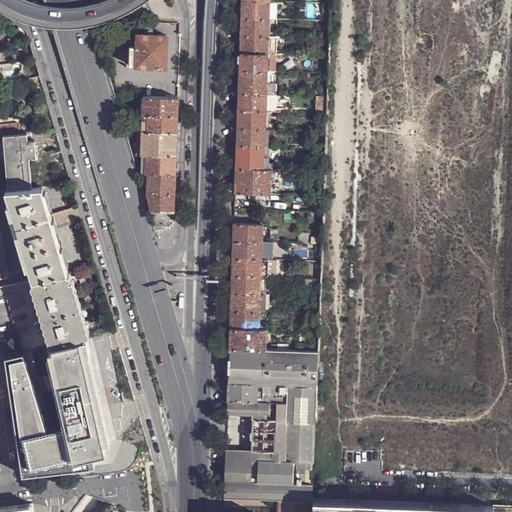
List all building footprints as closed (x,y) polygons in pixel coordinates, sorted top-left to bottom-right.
[(250,0),(242,0),(241,17),(269,18),(270,1),(250,0)] [(241,17),(241,35),(269,36),(269,18),(241,17)] [(277,19),(269,18),(269,36),(274,36),(277,36),(277,30),(277,25),(277,19)] [(137,46),(137,65),(165,66),(167,35),(138,34),(137,46)] [(241,35),(240,52),(268,53),(268,48),(269,36),(241,35)] [(129,45),(128,65),(137,65),(137,46),(129,45)] [(240,52),(240,70),(267,71),(268,53),(240,52)] [(276,54),(268,53),(267,71),(276,71),(276,54)] [(240,70),(239,92),(266,94),(267,71),(240,70)] [(276,71),(267,71),(266,94),(275,94),(276,94),(276,71)] [(119,96),(125,96),(122,83),(116,85),(119,96)] [(239,92),(238,110),(266,111),(266,94),(239,92)] [(275,94),(266,94),(266,111),(268,111),(274,111),(275,94)] [(143,96),(143,114),(144,114),(147,114),(178,115),(178,97),(143,96)] [(237,127),(265,128),(265,124),(266,111),(238,110),(237,127)] [(177,132),(178,115),(147,114),(147,131),(177,132)] [(0,126),(5,129),(6,134),(17,133),(18,133),(18,123),(0,124),(0,126)] [(237,127),(237,145),(264,146),(265,141),(265,128),(237,127)] [(176,155),(177,132),(147,131),(143,131),(142,131),(141,154),(146,154),(176,155)] [(8,190),(31,188),(29,158),(36,158),(35,140),(28,141),(28,134),(4,136),(8,190)] [(237,145),(236,167),(264,168),(264,146),(237,145)] [(271,169),(275,169),(276,162),(272,162),(272,146),(264,146),(264,168),(271,169)] [(175,174),(176,155),(146,154),(145,173),(147,173),(175,174)] [(236,167),(235,192),(271,194),(271,187),(271,169),(264,168),(236,167)] [(147,173),(147,192),(152,192),(175,193),(175,174),(147,173)] [(8,190),(5,191),(29,268),(32,280),(60,274),(67,272),(54,229),(50,214),(42,187),(31,188),(8,190)] [(0,236),(0,237),(8,277),(29,268),(5,191),(0,191),(0,236)] [(151,206),(151,211),(154,211),(174,211),(175,193),(152,192),(151,206)] [(234,222),(233,240),(262,241),(262,236),(262,223),(253,223),(234,222)] [(261,258),(261,248),(262,241),(233,240),(233,247),(233,257),(261,258)] [(261,258),(272,259),(271,248),(267,248),(261,248),(261,258)] [(233,257),(232,275),(260,276),(261,258),(233,257)] [(266,276),(269,276),(270,259),(261,258),(260,276),(266,276)] [(80,338),(86,336),(86,334),(68,273),(67,272),(60,274),(80,338)] [(68,273),(86,334),(88,334),(69,273),(68,273)] [(60,274),(32,280),(33,282),(37,296),(39,303),(45,323),(47,330),(51,343),(51,345),(80,338),(60,274)] [(231,292),(260,293),(260,276),(232,275),(232,282),(231,292)] [(10,310),(24,307),(26,313),(11,317),(21,352),(51,345),(51,343),(50,344),(46,331),(44,332),(42,324),(44,323),(38,304),(36,304),(34,297),(36,296),(32,282),(33,282),(32,280),(0,287),(0,297),(6,296),(10,310)] [(50,344),(51,343),(47,330),(45,323),(39,303),(37,296),(33,282),(32,282),(36,296),(34,297),(36,304),(38,304),(44,323),(42,324),(44,332),(46,331),(50,344)] [(231,310),(259,311),(260,293),(231,292),(231,310)] [(259,311),(268,311),(269,294),(265,293),(260,293),(259,311)] [(230,327),(258,328),(259,311),(231,310),(230,327)] [(230,327),(230,347),(263,348),(263,328),(258,328),(230,327)] [(21,352),(4,356),(21,474),(60,465),(61,469),(94,465),(91,454),(104,451),(102,443),(88,381),(90,380),(88,352),(89,351),(86,336),(80,338),(51,345),(21,352)] [(230,347),(228,381),(270,383),(316,385),(317,350),(263,348),(230,347)] [(109,441),(88,381),(102,443),(109,441)] [(228,381),(227,401),(269,402),(270,383),(228,381)] [(227,401),(227,413),(232,413),(252,414),(266,414),(266,418),(286,419),(284,460),(264,460),(240,459),(239,468),(225,467),(225,481),(312,483),(319,483),(320,462),(332,463),(334,421),(315,420),(316,385),(270,383),(269,402),(227,401)] [(266,414),(252,414),(252,415),(252,417),(253,418),(252,430),(251,431),(251,437),(252,438),(252,449),(226,448),(225,459),(240,459),(264,460),(266,418),(266,414)] [(286,419),(266,418),(264,460),(284,460),(286,419)] [(239,468),(240,459),(225,459),(225,467),(239,468)] [(60,465),(21,474),(61,469),(60,465)] [(225,481),(224,497),(279,499),(307,500),(312,500),(312,499),(312,483),(225,481)] [(306,511),(307,500),(279,499),(278,511),(306,511)] [(511,511),(511,506),(495,506),(312,499),(312,500),(311,511),(511,511)] [(0,511),(31,511),(31,503),(0,507),(0,511)]
